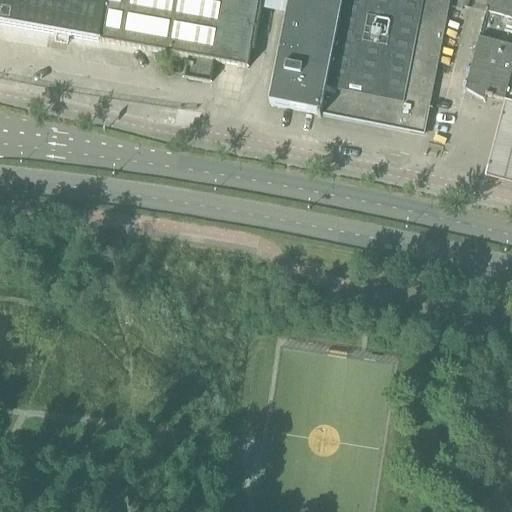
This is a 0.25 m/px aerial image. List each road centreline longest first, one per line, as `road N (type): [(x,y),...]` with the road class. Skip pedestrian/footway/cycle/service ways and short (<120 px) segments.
road 1 (unclassified): [(511,207),(0,99)]
road 2 (primary): [(511,236),(318,193),(0,143)]
road 3 (primary): [(0,180),(199,206),(511,271)]
